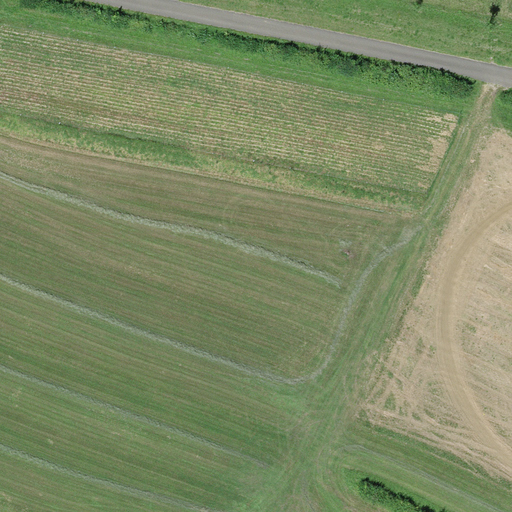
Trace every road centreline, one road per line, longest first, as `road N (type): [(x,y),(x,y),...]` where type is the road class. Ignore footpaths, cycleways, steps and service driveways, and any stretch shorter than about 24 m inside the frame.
road 1 (track): [(276,511),(486,74)]
road 2 (track): [(118,0),(511,79)]
